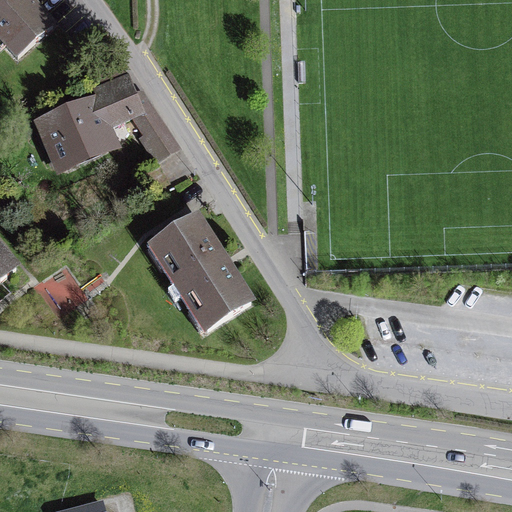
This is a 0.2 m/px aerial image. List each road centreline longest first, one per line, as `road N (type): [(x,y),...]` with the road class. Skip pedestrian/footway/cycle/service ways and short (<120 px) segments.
road 1 (unclassified): [(511,406),(317,380),(300,301),(93,0)]
road 2 (primary): [(0,397),(278,434)]
road 3 (primary): [(278,434),(511,470)]
